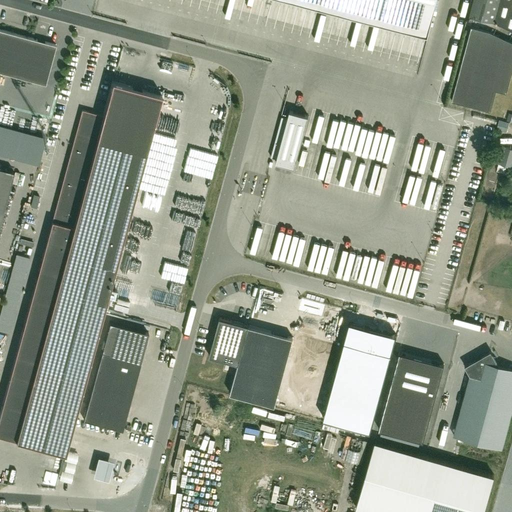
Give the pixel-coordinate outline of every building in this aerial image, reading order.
[(293,0),(427,35),(436,0),(293,0)] [(511,0),(473,0),(470,15),(493,21),(511,30),(511,0)] [(471,27),(452,100),(490,110),(495,89),(506,92),(511,68),(511,42),(490,32),(471,27)] [(56,44),(0,29),(0,71),(45,83),(56,44)] [(112,81),(103,115),(82,109),(10,375),(0,413),(0,434),(65,453),(81,394),(146,152),(161,94),(112,81)] [(410,92),(422,93),(423,83),(411,81),(410,92)] [(288,118),(282,116),(271,157),(277,158),(276,162),(294,167),(308,115),(290,110),(288,118)] [(505,132),(508,123),(497,120),(494,129),(505,132)] [(511,147),(503,145),(498,162),(511,166),(511,163),(511,147)] [(0,222),(14,171),(0,167),(0,222)] [(25,183),(28,172),(16,169),(14,180),(25,183)] [(15,249),(0,319),(0,326),(12,329),(28,252),(15,249)] [(214,337),(215,337),(217,337),(216,341),(213,340),(209,355),(238,363),(230,393),(274,405),(293,337),(248,325),(220,317),(219,318),(214,336),(214,337)] [(101,350),(83,418),(122,429),(140,361),(148,331),(109,321),(101,350)] [(343,341),(322,419),(370,431),(396,334),(352,322),(351,322),(350,322),(349,322),(349,323),(348,324),(343,341)] [(490,350),(464,365),(470,374),(453,435),(502,448),(511,409),(511,367),(499,364),(490,350)] [(399,352),(379,429),(423,441),(444,363),(434,361),(432,370),(398,361),(401,352),(399,352)] [(255,446),(268,449),(269,443),(256,440),(255,446)] [(482,511),(494,474),(375,440),(356,507),(374,511),(482,511)] [(97,455),(92,475),(107,479),(112,459),(97,455)] [(172,473),(183,475),(184,464),(174,462),(172,473)] [(199,489),(210,491),(211,485),(197,481),(192,501),(196,502),(199,489)] [(334,511),(337,511),(338,511),(343,497),(338,496),(334,511)]
